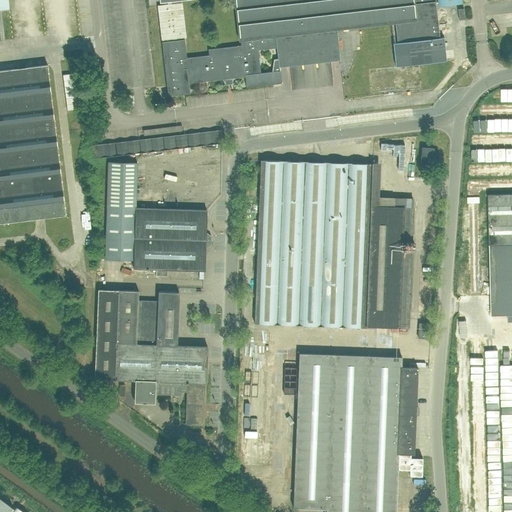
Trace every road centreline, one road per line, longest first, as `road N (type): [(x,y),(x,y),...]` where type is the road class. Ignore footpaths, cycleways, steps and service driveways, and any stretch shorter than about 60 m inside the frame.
road 1 (unclassified): [(215,494),(235,153),(250,144),(422,123),(459,107)]
road 2 (unclassified): [(442,511),(436,405),(459,107)]
road 3 (unknown): [(440,344),(337,342),(306,352),(296,370),(286,467),(292,487),(321,511)]
road 4 (unclassified): [(215,494),(0,337)]
road 5 (unknown): [(129,0),(145,121)]
